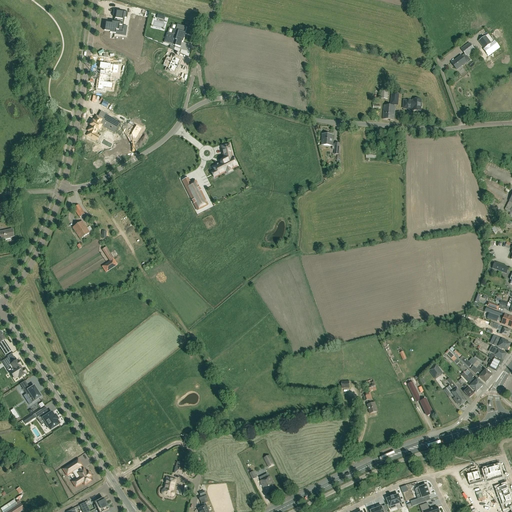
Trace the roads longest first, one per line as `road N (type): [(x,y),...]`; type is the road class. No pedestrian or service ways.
road 1 (residential): [(511,122),(396,128),(321,121),(236,98),(208,101)]
road 2 (primary): [(277,510),(397,453),(498,421)]
road 3 (residential): [(112,481),(0,311)]
road 4 (unclassified): [(62,190),(95,0)]
road 5 (residential): [(190,508),(199,463),(181,443),(112,481)]
road 6 (residential): [(62,190),(127,166),(166,139),(183,113)]
road 7 (unclassified): [(0,303),(35,257),(62,190)]
